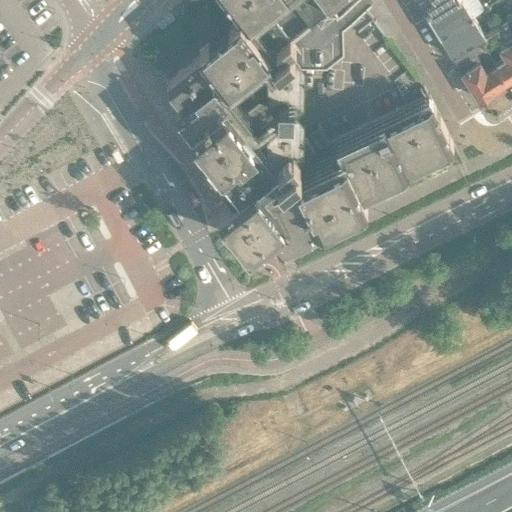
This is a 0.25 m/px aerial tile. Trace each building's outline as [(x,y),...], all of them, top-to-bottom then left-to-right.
[(226,0),(239,16),(198,48),(201,52),(166,80),(182,100),(174,105),(206,145),(200,149),(232,188),(217,200),(250,241),(264,230),(273,241),(457,152),(431,98),(428,92),(313,148),(305,138),(297,137),(271,157),(241,120),(246,116),(228,94),(263,67),(268,73),(299,48),(291,38),(330,7),(336,15),(337,14),(331,6),(335,2),(349,21),(344,25),(345,26),(373,4),(369,0),(226,0)] [(430,11),(431,12),(449,0),(423,0),(424,1),(422,5),(426,11),(430,11)] [(436,21),(434,25),(440,34),(472,14),(463,0),(449,0),(431,12),(436,21)] [(484,34),(472,14),(440,34),(445,43),(450,43),(454,50),(451,52),(452,54),(468,44),(479,37),(484,34)] [(506,58),(495,64),(504,79),(509,77),(510,79),(511,77),(511,28),(506,20),(484,34),(479,37),(485,47),(495,40),(506,58)] [(479,37),(468,44),(452,54),(458,63),(474,53),(485,47),(479,37)] [(485,71),(474,53),(458,63),(479,97),(491,89),(491,88),(504,79),(495,64),(485,71)] [(182,489),(184,493),(193,489),(190,485),(182,489)]
